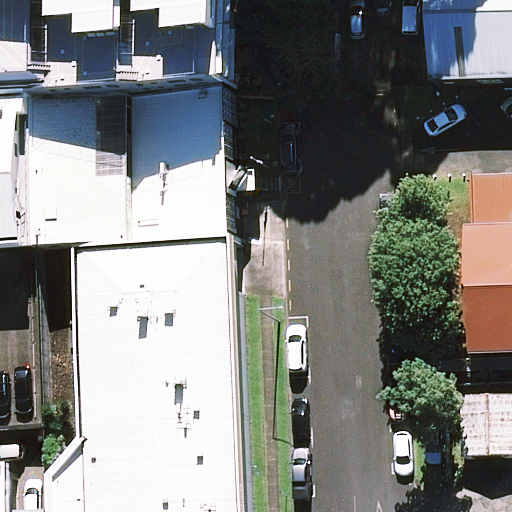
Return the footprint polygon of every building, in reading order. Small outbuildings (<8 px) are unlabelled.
[(259,0),(0,0),(0,75),(262,66),(259,0)] [(511,0),(434,0),(439,87),(511,84),(511,0)] [(267,202),(262,66),(0,75),(0,212),(98,209),(267,202)] [(511,177),(473,179),(478,360),(511,358),(511,177)] [(279,511),(267,202),(98,209),(107,414),(68,463),(69,497),(89,511),(279,511)] [(511,459),(511,397),(462,399),(463,460),(511,459)] [(0,511),(29,511),(27,441),(0,442),(0,511)]
